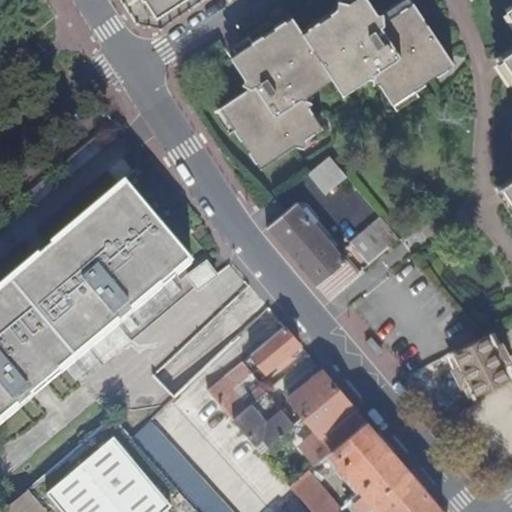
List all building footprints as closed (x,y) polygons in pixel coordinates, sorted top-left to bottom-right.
[(189,0),(145,0),(159,20),(189,0)] [(381,85),(394,107),(456,66),(414,3),(387,22),(381,22),(382,15),(375,15),(364,0),(354,0),(347,5),(338,2),(335,14),(301,35),(291,20),(237,57),(230,61),(243,82),(240,87),(246,91),(248,94),(223,111),(262,172),(296,149),(305,152),(307,143),(324,132),(311,112),(313,105),(307,102),(308,98),(335,79),(345,94),(370,76),(375,77),(374,85),(381,85)] [(310,175),(310,176),(330,159),(330,158),(310,175)] [(330,159),(310,176),(311,177),(327,196),(347,179),(330,159)] [(115,320),(120,325),(134,313),(132,310),(189,262),(130,193),(0,303),(0,422),(16,408),(19,411),(33,399),(28,393),(42,380),(45,384),(103,335),(100,332),(115,320)] [(298,206),(269,231),(329,301),(357,277),(298,206)] [(351,246),(369,267),(399,241),(382,220),(351,246)] [(197,290),(217,274),(206,262),(187,278),(197,290)] [(105,338),(120,325),(115,320),(100,332),(103,335),(105,338)] [(301,344),(287,327),(253,356),(268,372),(277,365),(281,370),(296,357),(292,352),(301,344)] [(453,355),(476,398),(511,378),(511,375),(490,335),(453,355)] [(254,374),(244,363),(210,392),(234,420),(248,408),(234,391),(244,383),(254,374)] [(307,418),(340,390),(325,372),(318,378),(314,373),(293,389),(298,394),(292,399),(307,418)] [(28,393),(33,399),(48,386),(45,384),(42,380),(28,393)] [(253,394),(244,383),(234,391),(248,408),(258,400),(253,394)] [(267,392),(268,391),(263,386),(253,394),(258,400),(267,392)] [(335,450),(368,423),(356,409),(340,390),(307,418),(321,434),(305,447),(319,463),(335,450)] [(262,454),(297,426),(284,412),(269,424),(265,420),(280,407),(267,392),(258,400),(248,408),(234,420),(262,454)] [(442,511),(415,480),(368,423),(335,450),(366,488),(369,493),(365,496),(355,504),(362,511),(366,511),(378,502),(385,511),(442,511)] [(233,511),(154,425),(136,442),(181,493),(199,511),(233,511)] [(169,511),(173,509),(115,440),(49,495),(63,511),(169,511)] [(311,511),(342,511),(344,510),(310,471),(291,487),(311,511)] [(43,511),(28,494),(6,511),(43,511)]
